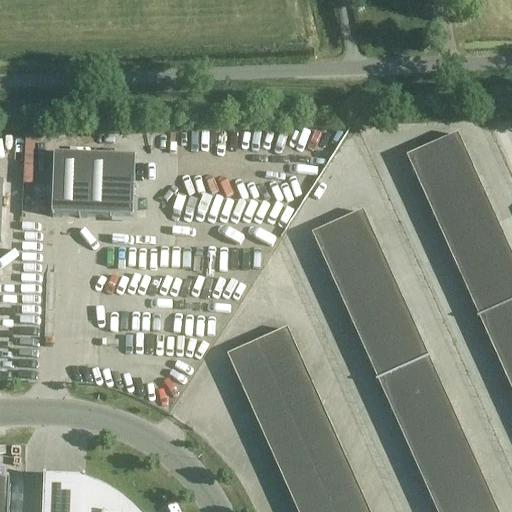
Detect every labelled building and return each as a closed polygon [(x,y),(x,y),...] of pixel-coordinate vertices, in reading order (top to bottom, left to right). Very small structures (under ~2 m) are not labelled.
[(511,257),(458,136),(406,160),(511,394),(511,257)] [(54,157),(52,218),(133,222),(135,160),(54,157)] [(496,511),(363,214),(312,237),(435,511),(496,511)] [(368,511),(287,331),(227,358),(295,511),(368,511)] [(19,373),(34,372),(32,351),(17,352),(19,373)] [(46,478),(44,477),(42,511),(136,511),(130,506),(122,499),(115,495),(108,491),(101,487),(98,485),(91,482),(87,481),(85,479),(83,479),(83,480),(46,479),(46,478)] [(0,492),(0,511),(8,511),(9,493),(0,492)]
